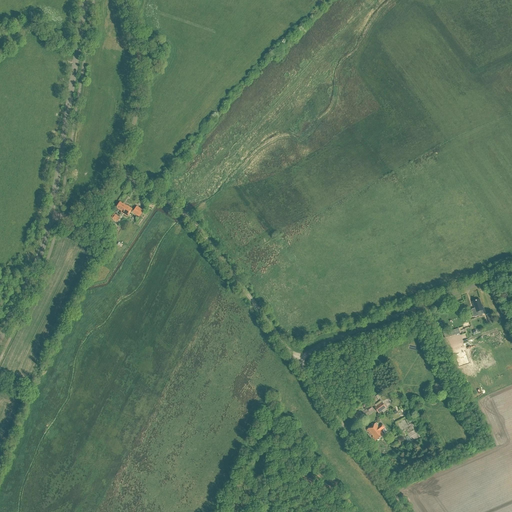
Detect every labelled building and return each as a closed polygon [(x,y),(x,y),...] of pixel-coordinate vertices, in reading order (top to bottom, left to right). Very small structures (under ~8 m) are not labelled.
[(120,212),(119,213),(127,217),(132,210),(126,206),(126,207),(123,205),(123,206),(119,203),(115,208),(120,212)] [(139,218),(143,211),(136,207),(132,213),(139,218)] [(120,218),(114,214),(111,218),(117,222),(120,218)] [(475,308),(472,309),(471,311),(474,316),(475,317),(485,313),(482,306),(479,300),(472,302),(475,308)] [(458,328),(443,334),(445,338),(460,333),(458,328)] [(382,402),(374,408),(379,414),(386,408),(382,402)] [(384,434),(381,430),(384,428),(381,424),(378,427),(377,425),(378,425),(375,422),(366,429),(375,441),(384,434)]
